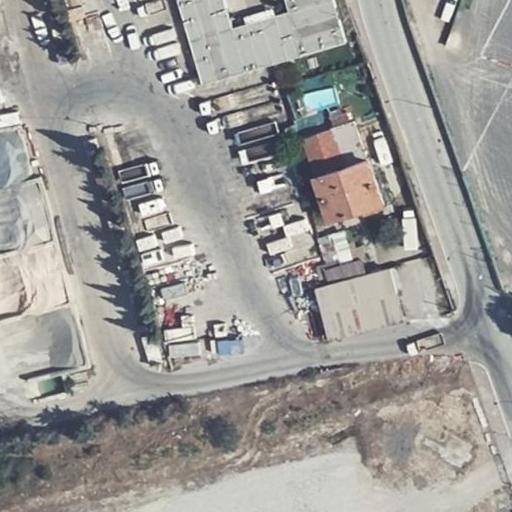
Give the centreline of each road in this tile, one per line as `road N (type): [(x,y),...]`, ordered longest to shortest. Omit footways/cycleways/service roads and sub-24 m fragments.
road 1 (unclassified): [(511,380),(383,0)]
road 2 (unknown): [(281,366),(149,93)]
road 3 (unknown): [(125,387),(51,115)]
road 4 (unknown): [(488,313),(490,324),(281,366)]
road 5 (unknown): [(281,366),(125,387)]
road 6 (unknown): [(125,387),(0,412)]
